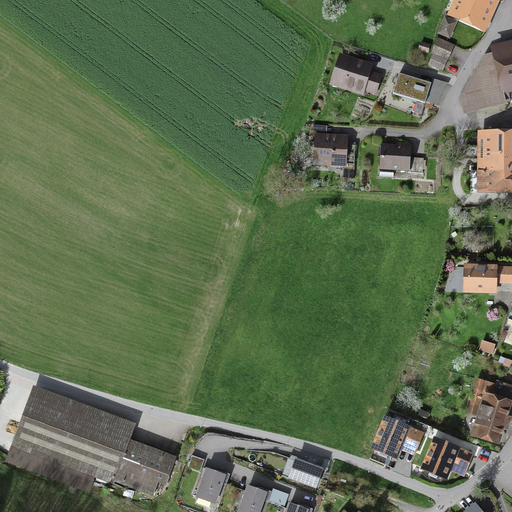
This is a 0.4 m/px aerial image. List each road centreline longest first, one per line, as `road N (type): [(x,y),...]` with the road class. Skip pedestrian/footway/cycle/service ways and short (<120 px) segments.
road 1 (residential): [(311,446),(159,413),(0,362)]
road 2 (residential): [(511,445),(450,500),(311,446)]
road 3 (residential): [(311,446),(217,436),(206,447),(210,457),(310,498)]
road 4 (residential): [(447,123),(450,99),(510,0)]
road 5 (residential): [(511,199),(464,202),(447,123)]
